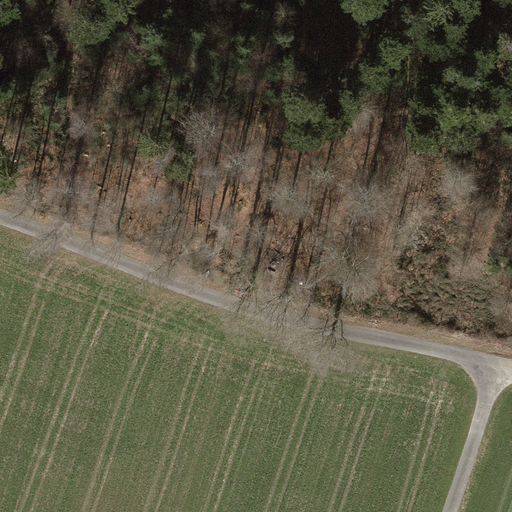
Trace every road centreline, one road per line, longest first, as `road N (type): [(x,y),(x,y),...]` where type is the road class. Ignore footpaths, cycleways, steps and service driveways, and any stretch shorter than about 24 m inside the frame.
road 1 (track): [(511,375),(0,216)]
road 2 (track): [(452,511),(498,373)]
